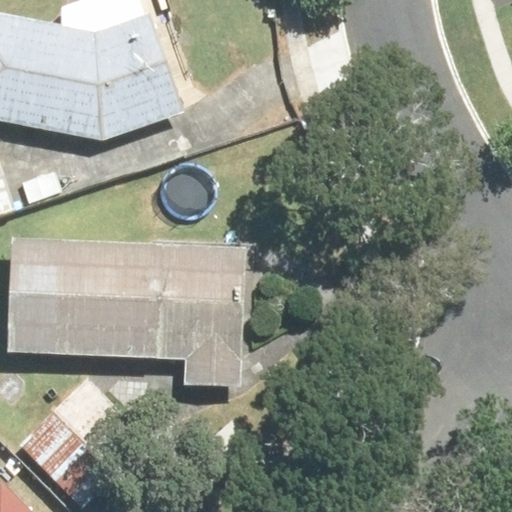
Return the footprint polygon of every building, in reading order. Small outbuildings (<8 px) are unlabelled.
[(68,29),(0,18),(0,130),(120,147),(197,115),(150,0),(99,0),(69,12),(68,29)] [(0,219),(25,211),(0,139),(0,219)] [(270,261),(31,249),(26,357),(195,365),(194,391),(263,395),(270,261)] [(96,386),(32,449),(92,511),(102,511),(162,454),(96,386)] [(38,511),(8,484),(0,492),(0,511),(38,511)]
